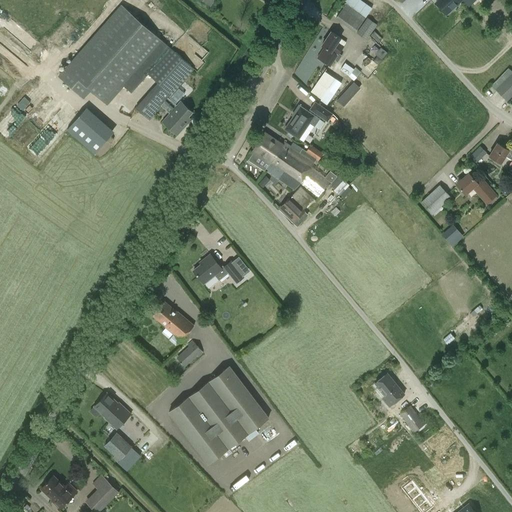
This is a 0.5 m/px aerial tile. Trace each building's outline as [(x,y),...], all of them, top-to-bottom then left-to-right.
[(446,15),(461,0),(438,0),(435,3),(446,15)] [(336,18),(355,32),(365,18),(346,4),(336,18)] [(131,93),(148,74),(157,82),(135,107),(149,120),(161,106),(170,114),(165,120),(171,125),(168,129),(176,136),(186,125),(183,123),(191,114),(179,104),(176,108),(167,100),(194,70),(169,48),(161,41),(123,5),(59,78),(83,99),(90,90),(106,104),(122,85),(131,93)] [(357,33),(366,40),(376,26),(367,19),(357,33)] [(342,56),(339,54),(344,46),(337,42),(340,38),(331,32),(322,46),(324,47),(317,58),(330,67),(334,60),(337,62),(342,56)] [(356,80),(362,72),(347,61),(341,70),(356,80)] [(339,90),(345,83),(327,70),(312,91),(331,105),(341,91),(339,90)] [(506,101),(511,95),(511,73),(495,90),(506,101)] [(315,102),(310,110),(328,122),(333,115),(315,102)] [(303,142),(314,126),(319,129),(324,122),(299,106),(293,114),(294,115),(284,130),(303,142)] [(110,136),(83,111),(67,129),(94,154),(110,136)] [(118,147),(128,136),(125,133),(119,140),(117,138),(113,142),(118,147)] [(306,152),(302,149),(300,153),(284,142),(282,145),(264,133),(251,152),(269,164),(265,170),(294,190),(316,159),(318,160),(322,154),(311,146),(306,152)] [(511,144),(508,150),(497,143),(489,156),(501,164),(505,156),(511,160),(509,166),(511,167),(511,144)] [(482,145),(472,154),(479,161),(489,152),(482,145)] [(472,187),(487,204),(496,196),(481,179),(477,183),(469,174),(456,185),(464,194),(472,187)] [(338,177),(330,186),(343,198),(351,190),(347,186),(348,185),(338,177)] [(439,185),(420,202),(431,215),(450,198),(439,185)] [(280,208),(293,221),(314,199),(300,187),(295,192),(297,194),(291,200),(290,198),(285,203),(286,204),(281,208),(280,207),(280,208)] [(454,246),(465,236),(454,223),(443,234),(454,246)] [(221,269),(210,254),(204,259),(205,261),(193,271),(203,284),(221,269)] [(223,267),(236,282),(244,276),(231,260),(223,267)] [(165,327),(181,341),(194,326),(178,312),(177,313),(164,302),(152,315),(165,326),(165,327)] [(202,352),(193,342),(192,341),(188,345),(190,347),(177,358),(184,366),(197,355),(198,356),(202,352)] [(265,420),(226,368),(169,412),(208,464),(265,420)] [(382,398),(389,407),(404,394),(387,373),(374,383),(385,396),(382,398)] [(104,418),(116,430),(130,414),(118,403),(117,404),(106,393),(90,411),(95,416),(99,412),(104,417),(104,418)] [(400,414),(414,432),(425,424),(422,419),(420,421),(410,407),(400,414)] [(140,456),(131,447),(132,446),(116,432),(104,446),(114,456),(108,461),(113,466),(118,461),(126,469),(140,456)] [(52,500),(60,508),(77,492),(68,483),(65,487),(54,476),(42,488),(53,499),(52,500)] [(86,501),(96,511),(98,511),(119,491),(112,484),(107,489),(103,484),(86,501)] [(426,511),(432,507),(424,497),(421,493),(412,501),(415,505),(420,511),(426,511)] [(475,511),(468,503),(456,511),(475,511)]
